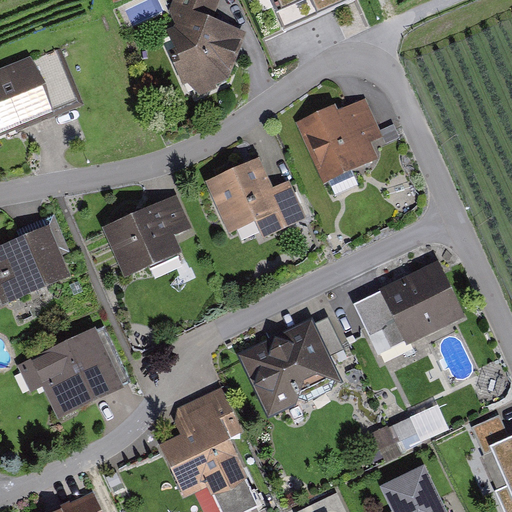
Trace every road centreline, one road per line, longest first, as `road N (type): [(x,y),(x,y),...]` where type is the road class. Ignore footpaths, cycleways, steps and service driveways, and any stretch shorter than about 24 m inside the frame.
road 1 (residential): [(457,213),(376,38),(233,134),(165,166),(0,194)]
road 2 (residential): [(457,213),(232,325),(146,421),(0,506)]
road 3 (residential): [(511,334),(457,213)]
